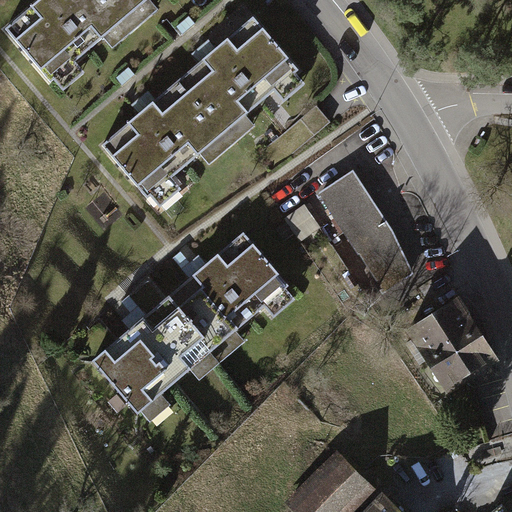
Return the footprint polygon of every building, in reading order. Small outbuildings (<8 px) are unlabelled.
[(147,0),(63,0),(23,34),(57,74),(147,0)] [(115,48),(161,14),(152,2),(106,36),(115,48)] [(289,74),(255,33),(117,146),(150,187),(289,74)] [(291,159),(332,122),(319,108),(278,146),(291,159)] [(212,166),(259,129),(250,117),(202,153),(212,166)] [(355,170),(317,195),(383,293),(416,274),(392,229),(355,170)] [(303,243),(323,228),(307,206),(286,220),(303,243)] [(290,286),(244,233),(94,362),(140,415),(290,286)] [(503,363),(462,298),(408,332),(449,397),(503,363)] [(193,372),(202,382),(234,352),(225,343),(193,372)] [(163,396),(142,414),(151,423),(171,406),(163,396)] [(339,452),(286,504),(294,511),(346,511),(373,486),(339,452)] [(403,511),(384,493),(364,511),(403,511)]
